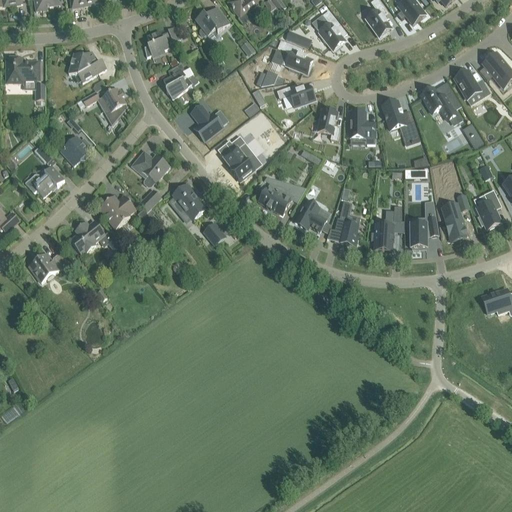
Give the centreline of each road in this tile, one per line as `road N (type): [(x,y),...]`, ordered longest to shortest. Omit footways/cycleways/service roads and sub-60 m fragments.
road 1 (unclassified): [(494,35),(426,82),(353,99),(338,87),(341,63),(412,38),(475,0)]
road 2 (residential): [(154,115),(0,267)]
road 3 (unclassified): [(511,432),(437,379),(442,279)]
road 4 (residential): [(273,245),(238,216),(154,115)]
road 5 (unclassified): [(442,279),(335,275),(273,245)]
road 6 (residential): [(0,40),(122,29)]
